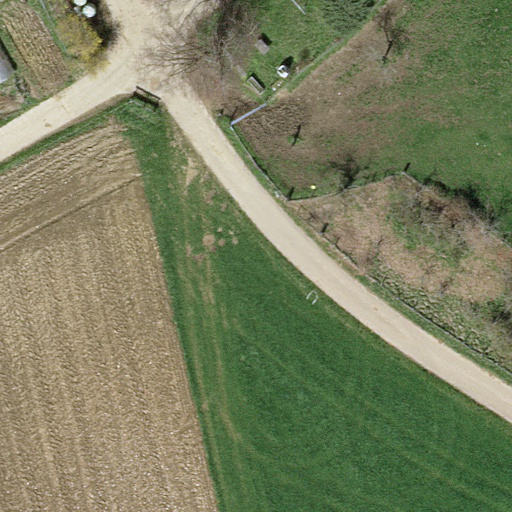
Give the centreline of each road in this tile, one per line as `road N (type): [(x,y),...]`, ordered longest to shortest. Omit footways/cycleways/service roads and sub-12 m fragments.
road 1 (track): [(511,413),(385,334),(301,258),(138,60),(107,0)]
road 2 (track): [(138,60),(0,142)]
